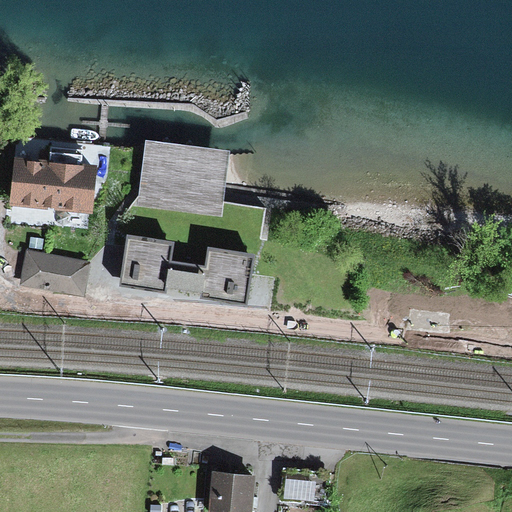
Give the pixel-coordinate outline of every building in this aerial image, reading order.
[(90,163),(7,153),(2,202),(85,211),(90,163)] [(159,230),(111,228),(108,298),(176,300),(178,249),(158,248),(159,230)] [(262,243),(221,240),(219,257),(193,255),(190,305),(257,310),(262,243)] [(87,256),(23,244),(17,280),(81,291),(87,256)] [(327,471),(277,468),(275,507),(324,510),(327,471)] [(249,511),(253,473),(209,469),(205,511),(249,511)]
